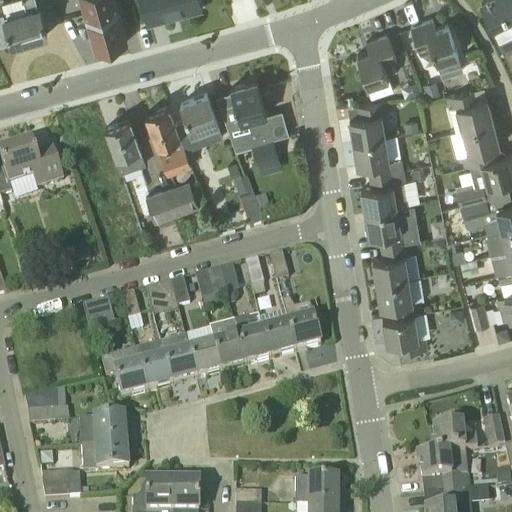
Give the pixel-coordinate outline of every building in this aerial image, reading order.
[(23,0),(27,9),(3,16),(12,46),(47,36),(36,0),(23,0)] [(126,41),(113,0),(88,0),(90,5),(84,7),(96,50),(126,41)] [(141,0),(148,24),(201,10),(198,0),(141,0)] [(511,42),(511,0),(489,0),(482,3),(502,47),(511,42)] [(436,29),(433,20),(411,27),(420,56),(433,52),(440,74),(462,67),(448,25),(436,29)] [(389,80),(385,68),(397,64),(388,36),(366,43),(369,52),(357,56),(367,87),(389,80)] [(279,158),(273,137),(289,133),(282,110),(267,114),(257,80),(231,87),(232,93),(219,96),(237,147),(251,143),(258,164),(279,158)] [(440,94),(435,80),(423,84),(427,98),(440,94)] [(456,133),(493,123),(487,99),(478,101),(475,90),(446,98),(449,110),(450,109),(456,133)] [(186,119),(175,123),(184,147),(221,133),(207,93),(180,103),(186,119)] [(350,119),(354,143),(386,138),(382,113),(387,112),(385,101),(358,106),(360,117),(350,119)] [(184,147),(175,123),(169,106),(146,114),(168,174),(191,166),(184,147)] [(106,128),(122,173),(146,165),(130,119),(106,128)] [(417,121),(404,124),(405,132),(419,130),(417,121)] [(464,167),(480,163),(493,159),(490,149),(499,146),(493,123),(456,133),(451,134),(457,158),(461,156),(464,167)] [(398,136),(386,138),(354,143),(357,166),(367,165),(369,177),(404,171),(402,159),(398,136)] [(11,195),(9,187),(33,179),(36,189),(63,181),(53,150),(36,155),(32,142),(0,152),(0,159),(3,169),(0,169),(0,196),(1,198),(11,195)] [(511,156),(511,154),(493,159),(480,163),(486,187),(511,180),(511,156)] [(228,166),(234,182),(243,179),(237,163),(228,166)] [(426,178),(424,168),(415,170),(416,180),(426,178)] [(405,192),(404,182),(406,181),(404,171),(369,177),(371,188),(361,189),(365,214),(407,207),(407,206),(408,206),(407,204),(405,192)] [(234,182),(233,182),(239,200),(253,196),(246,177),(243,179),(234,182)] [(175,215),(198,207),(189,180),(165,188),(175,215)] [(455,186),(460,205),(486,198),(483,185),(477,186),(475,181),(455,186)] [(173,216),(175,215),(165,188),(145,196),(155,222),(158,221),(160,228),(176,223),(173,216)] [(263,225),(263,224),(254,198),(240,203),(250,230),(263,225)] [(485,227),(487,236),(511,228),(511,205),(496,209),(496,210),(489,211),(486,198),(460,205),(465,226),(471,230),(485,226),(485,227)] [(411,230),(407,207),(365,214),(369,237),(379,236),(381,248),(410,243),(408,230),(411,230)] [(485,236),(491,257),(511,251),(511,228),(487,236),(485,236)] [(440,249),(445,248),(443,239),(435,241),(436,246),(440,249)] [(406,255),(412,254),(410,243),(381,248),(382,258),(373,260),(377,285),(410,280),(406,255)] [(70,251),(76,271),(87,268),(82,248),(70,251)] [(452,265),(466,261),(463,250),(456,251),(449,253),(452,265)] [(498,275),(499,277),(511,273),(511,251),(491,257),(496,276),(498,275)] [(276,282),(289,279),(282,254),(269,257),(276,282)] [(463,276),(474,273),(471,260),(461,263),(463,276)] [(257,261),(245,264),(251,288),(264,285),(257,261)] [(239,291),(233,267),(220,270),(227,295),(239,291)] [(220,270),(208,274),(214,298),(215,298),(227,295),(220,270)] [(511,273),(499,277),(501,284),(511,281),(511,273)] [(214,298),(208,274),(195,277),(202,301),(214,298)] [(183,280),(171,283),(177,308),(190,305),(183,280)] [(420,300),(413,302),(410,280),(377,285),(381,308),(391,307),(393,318),(415,314),(422,313),(420,300)] [(158,287),(146,290),(154,319),(178,313),(177,308),(171,283),(158,287)] [(477,291),(475,283),(466,285),(467,293),(477,291)] [(227,295),(230,306),(236,304),(239,299),(238,292),(227,295)] [(134,294),(121,297),(127,321),(140,318),(134,294)] [(511,295),(496,299),(502,322),(511,319),(511,295)] [(115,324),(108,300),(83,307),(89,331),(115,324)] [(297,321),(293,309),(290,301),(282,303),(287,324),(295,355),(321,348),(317,332),(321,331),(321,318),(314,320),(313,317),(297,321)] [(484,302),(469,307),(475,329),(490,325),(484,302)] [(464,322),(463,309),(449,311),(450,319),(457,323),(464,322)] [(396,343),(398,354),(428,349),(426,338),(419,339),(415,314),(393,318),(382,319),(386,344),(396,343)] [(271,361),(263,330),(251,333),(248,319),(235,323),(247,368),(271,361)] [(235,323),(210,329),(214,343),(222,374),(247,368),(235,323)] [(295,355),(287,324),(263,330),(271,361),(295,355)] [(507,327),(495,330),(498,342),(511,339),(507,327)] [(189,350),(186,338),(161,344),(172,388),(197,381),(189,350)] [(214,343),(189,350),(197,381),(222,374),(214,343)] [(172,388),(161,344),(136,351),(148,394),(172,388)] [(122,401),(148,394),(136,351),(102,360),(106,378),(115,376),(122,401)] [(29,425),(30,425),(54,424),(54,423),(63,423),(69,422),(68,410),(65,410),(64,390),(25,399),(28,413),(29,425)] [(81,447),(128,444),(126,417),(79,421),(81,447)] [(432,454),(451,452),(451,454),(465,452),(477,451),(476,436),(465,437),(464,426),(461,426),(460,417),(442,419),(443,428),(433,429),(434,444),(431,444),(432,454)] [(499,420),(482,423),(489,450),(505,446),(499,420)] [(130,470),(128,444),(81,447),(83,473),(130,470)] [(451,454),(451,452),(432,454),(416,455),(417,467),(420,467),(422,481),(424,497),(470,492),(469,476),(468,476),(465,452),(451,454)] [(511,484),(509,470),(496,471),(497,486),(511,484)] [(45,500),(69,498),(67,474),(42,476),(43,487),(45,500)] [(339,481),(295,480),(295,507),(307,507),(339,507),(339,481)] [(172,511),(174,481),(147,481),(147,498),(133,498),(132,511),(172,511)] [(198,511),(199,481),(174,481),(172,511),(198,511)] [(425,511),(472,511),(470,492),(424,497),(425,511)] [(261,494),(236,494),(236,506),(261,507),(261,494)]
